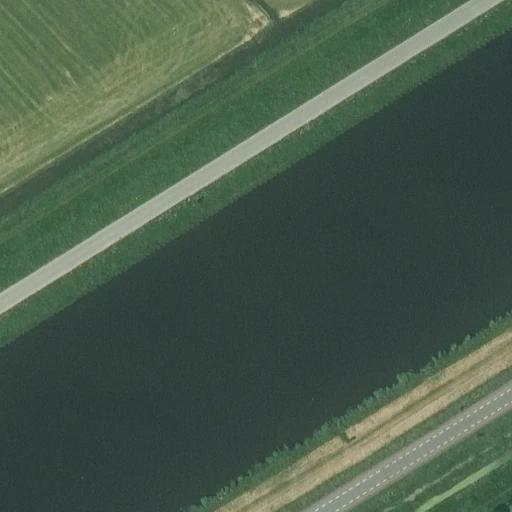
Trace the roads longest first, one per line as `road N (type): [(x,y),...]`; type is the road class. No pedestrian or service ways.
road 1 (unclassified): [(0,303),(484,0)]
road 2 (tertiary): [(322,511),(511,394)]
